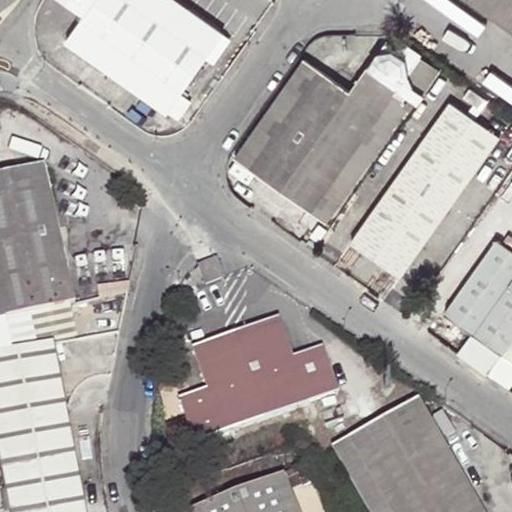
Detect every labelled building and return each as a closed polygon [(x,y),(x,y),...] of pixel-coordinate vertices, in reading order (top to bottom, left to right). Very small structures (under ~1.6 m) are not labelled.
[(65,0),(85,14),(66,41),(116,76),(167,112),(224,33),(177,0),(65,0)] [(511,0),(471,0),(511,27),(511,0)] [(393,30),(372,61),(417,92),(438,62),(393,30)] [(417,92),(372,61),(352,90),(333,77),(347,58),(336,51),(328,54),(319,68),(304,57),(235,155),(277,184),(327,220),(385,138),(417,92)] [(500,136),(450,102),(405,166),(353,241),(402,276),(500,136)] [(0,320),(0,321),(2,321),(37,313),(67,306),(75,304),(44,165),(0,175),(0,320)] [(511,249),(497,238),(446,314),(511,360),(511,249)] [(217,257),(198,264),(205,284),(224,277),(217,257)] [(2,321),(9,352),(54,343),(74,340),(67,306),(37,313),(2,321)] [(279,316),(193,347),(207,388),(179,398),(195,443),(268,416),(339,391),(323,346),(293,357),(279,316)] [(298,326),(287,330),(293,350),(305,346),(298,326)] [(0,456),(10,511),(85,511),(77,468),(54,343),(9,352),(0,354),(0,456)] [(417,399),(333,448),(369,511),(482,511),(471,490),(417,399)] [(300,511),(284,473),(189,511),(300,511)]
